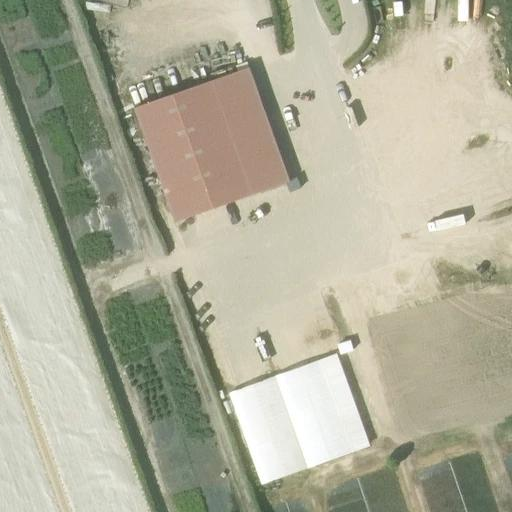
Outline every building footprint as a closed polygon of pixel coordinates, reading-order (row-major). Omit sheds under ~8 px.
[(249,68),(211,81),(243,172),(281,158),(249,68)] [(242,172),(243,172),(211,81),(134,108),(167,199),(242,172)] [(243,172),(242,172),(251,196),(289,182),(281,158),(243,172)] [(175,222),(251,196),(242,172),(167,199),(175,222)] [(321,362),(353,453),(370,447),(338,356),(321,362)] [(274,379),(306,469),(353,453),(321,362),(274,379)] [(274,379),(229,395),(261,485),(306,469),(274,379)] [(359,511),(347,477),(272,503),(275,511),(359,511)]
